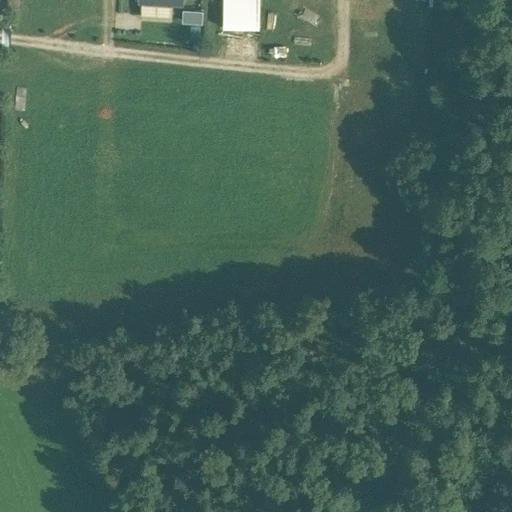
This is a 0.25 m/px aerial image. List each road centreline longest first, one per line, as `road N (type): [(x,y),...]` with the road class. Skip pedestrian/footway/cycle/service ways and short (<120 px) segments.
road 1 (unknown): [(105,214),(108,0)]
road 2 (track): [(349,511),(370,487),(511,405)]
